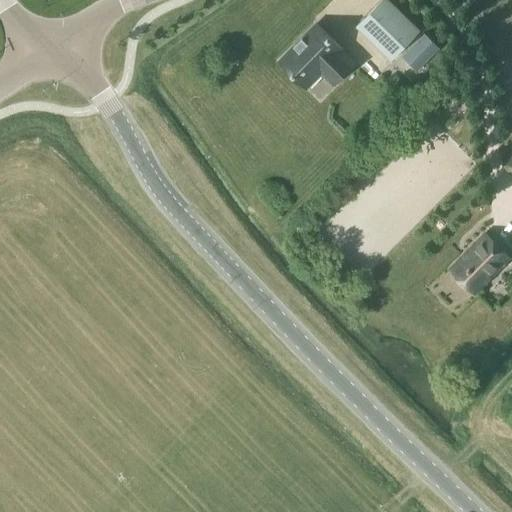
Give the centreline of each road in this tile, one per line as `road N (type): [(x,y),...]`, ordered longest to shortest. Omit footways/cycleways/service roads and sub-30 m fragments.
road 1 (secondary): [(475,511),(178,212),(83,71),(45,51)]
road 2 (track): [(511,204),(492,84),(467,27),(439,0)]
